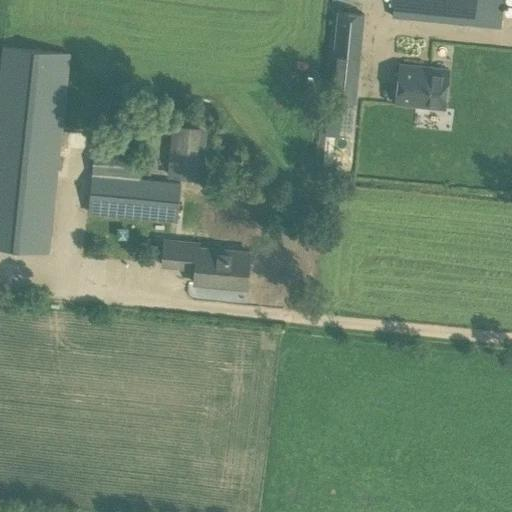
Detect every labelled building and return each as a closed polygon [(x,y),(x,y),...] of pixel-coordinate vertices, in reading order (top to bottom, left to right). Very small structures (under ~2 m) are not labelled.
[(394,0),(393,15),(501,27),(503,0),(394,0)] [(339,11),(330,98),(355,101),(365,13),(339,11)] [(0,72),(0,249),(49,254),(60,147),(71,54),(3,47),(0,72)] [(400,63),(396,103),(444,109),(448,68),(400,63)] [(173,125),(169,178),(204,181),(209,129),(173,125)] [(102,151),(100,173),(141,177),(143,154),(102,151)] [(91,173),(87,213),(177,222),(181,182),(91,173)] [(163,239),(161,265),(194,268),(193,282),(246,287),(249,252),(198,247),(198,243),(163,239)]
